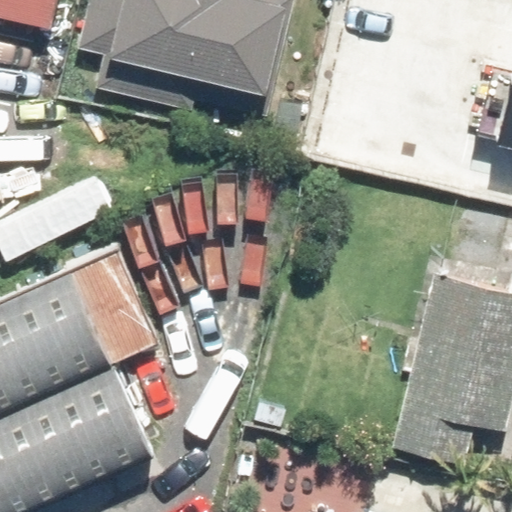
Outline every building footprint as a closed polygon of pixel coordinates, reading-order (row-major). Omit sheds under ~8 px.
[(0,0),(0,6),(48,18),(52,0),(0,0)] [(94,0),(85,38),(104,43),(94,82),(190,105),(193,91),(268,109),(288,29),(295,0),(94,0)] [(408,0),(366,0),(362,19),(401,29),(408,0)] [(511,0),(436,0),(433,16),(511,31),(511,0)] [(491,58),(481,103),(511,110),(511,52),(510,63),(491,58)] [(121,239),(0,292),(0,511),(2,511),(149,447),(107,353),(161,329),(121,239)] [(511,426),(511,281),(441,265),(402,434),(479,452),(486,420),(511,426)] [(385,511),(387,505),(318,492),(314,511),(385,511)]
